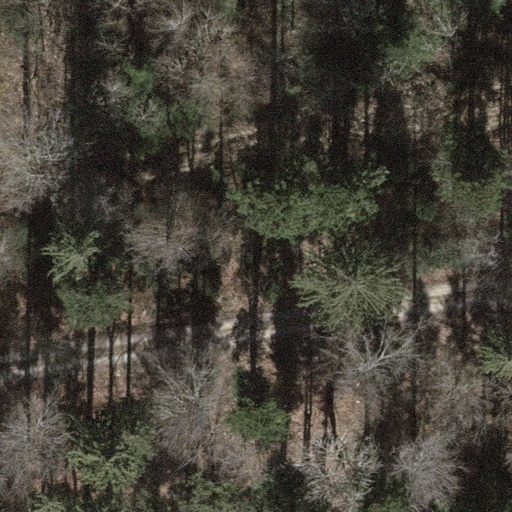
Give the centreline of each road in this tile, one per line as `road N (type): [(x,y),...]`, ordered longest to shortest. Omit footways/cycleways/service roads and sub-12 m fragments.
road 1 (track): [(0,202),(511,84)]
road 2 (track): [(0,356),(258,299),(511,285)]
